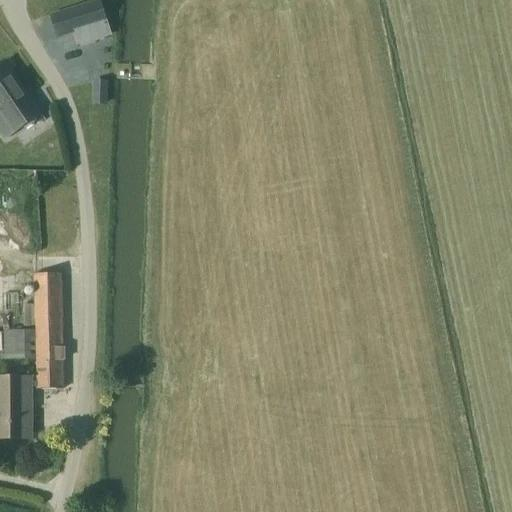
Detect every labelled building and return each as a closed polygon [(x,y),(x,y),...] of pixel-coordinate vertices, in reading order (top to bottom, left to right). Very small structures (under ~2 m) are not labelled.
[(105,23),(98,1),(52,16),(60,38),(105,23)] [(41,115),(5,63),(0,65),(0,112),(4,117),(0,119),(0,129),(7,139),(41,115)] [(107,104),(108,81),(96,80),(95,104),(107,104)] [(64,390),(62,274),(34,276),(36,331),(5,332),(5,361),(36,360),(36,390),(64,390)] [(0,437),(32,437),(31,380),(0,380),(0,437)]
